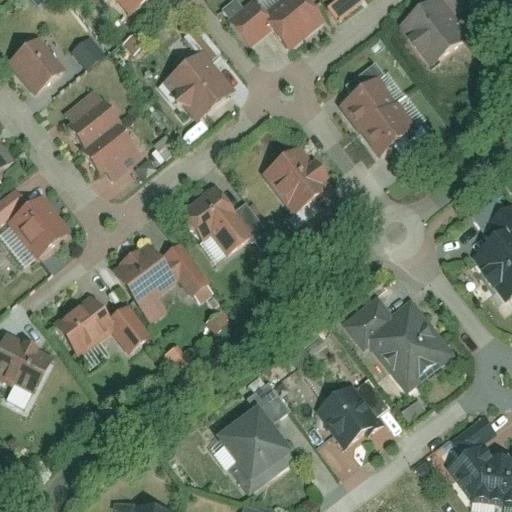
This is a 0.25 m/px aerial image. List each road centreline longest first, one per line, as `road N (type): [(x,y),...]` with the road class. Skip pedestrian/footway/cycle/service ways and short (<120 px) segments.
road 1 (residential): [(52,511),(406,239)]
road 2 (residential): [(508,374),(425,432),(410,455),(340,511)]
road 3 (residential): [(112,237),(269,103)]
road 4 (residential): [(286,88),(406,239)]
road 5 (residential): [(0,97),(112,237)]
road 6 (residential): [(406,239),(508,374)]
road 7 (residential): [(286,88),(398,0)]
road 8 (residential): [(406,239),(511,156)]
road 9 (residential): [(269,103),(190,0)]
